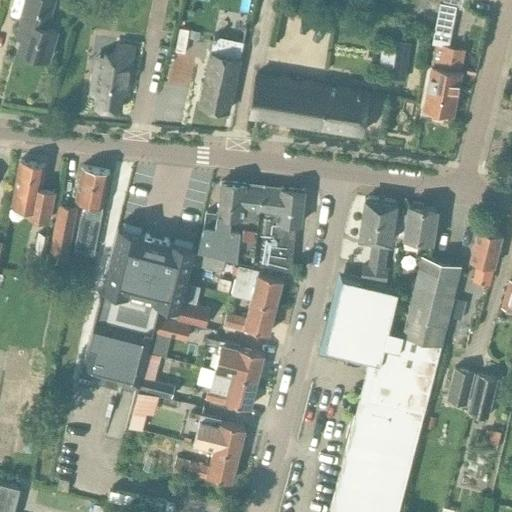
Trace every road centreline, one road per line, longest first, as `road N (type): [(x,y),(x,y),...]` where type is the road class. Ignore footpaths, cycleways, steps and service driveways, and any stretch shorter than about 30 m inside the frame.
road 1 (residential): [(256,511),(342,170)]
road 2 (tertiary): [(342,170),(0,133)]
road 3 (residential): [(461,191),(509,0)]
road 4 (tertiary): [(461,191),(342,170)]
